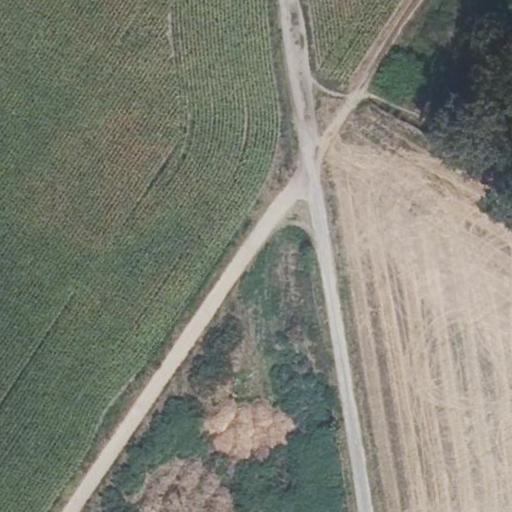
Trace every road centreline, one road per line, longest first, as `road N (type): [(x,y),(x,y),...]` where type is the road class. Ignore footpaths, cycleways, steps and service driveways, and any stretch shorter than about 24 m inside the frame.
road 1 (track): [(66,511),(415,0)]
road 2 (track): [(364,511),(281,0)]
